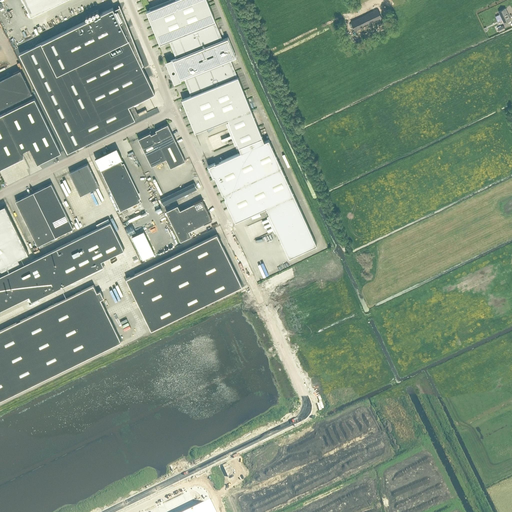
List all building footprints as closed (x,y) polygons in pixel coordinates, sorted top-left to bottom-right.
[(52,7),(52,6),(56,4),(56,5),(58,3),(62,1),(65,0),(64,0),(22,0),(31,17),(25,4),(33,0),(38,0),(44,10),(45,10),(45,9),(49,7),(49,8),(52,7)] [(264,141),(262,137),(238,77),(237,77),(230,58),(235,56),(227,37),(222,39),(215,21),(207,0),(173,0),(146,11),(160,44),(169,40),(176,58),(171,60),(179,79),(184,77),(191,95),(182,99),(195,132),(227,119),(241,152),(215,164),(214,163),(209,166),(213,176),(214,176),(222,194),(223,193),(225,197),(224,198),(235,221),(266,207),(289,257),(316,244),(269,139),(264,141)] [(19,53),(67,151),(135,118),(128,105),(155,92),(141,65),(143,64),(119,3),(119,4),(120,6),(114,9),(113,7),(19,53)] [(505,8),(498,11),(500,16),(501,17),(499,17),(500,20),(502,19),(503,23),(510,20),(505,8)] [(381,17),(377,9),(350,21),(354,30),(381,17)] [(20,69),(0,79),(0,108),(32,93),(20,69)] [(35,98),(2,114),(21,151),(30,147),(37,161),(58,151),(59,153),(61,152),(35,98)] [(0,166),(23,155),(21,151),(2,114),(0,114),(0,166)] [(168,124),(155,130),(156,131),(151,134),(150,132),(138,138),(151,165),(166,158),(170,167),(185,160),(168,124)] [(117,147),(95,158),(100,170),(101,169),(121,160),(122,159),(118,150),(117,147)] [(101,169),(101,170),(120,210),(140,200),(121,160),(101,169)] [(87,163),(69,172),(80,195),(98,186),(87,163)] [(197,189),(194,182),(160,199),(163,205),(197,189)] [(34,191),(16,201),(23,216),(30,230),(38,245),(56,236),(73,227),(66,213),(51,183),(34,191)] [(197,210),(205,206),(202,199),(194,203),(197,210)] [(199,213),(197,210),(194,203),(186,207),(191,217),(199,213)] [(0,267),(0,268),(2,270),(20,261),(19,259),(29,254),(5,205),(0,206),(0,267)] [(182,221),(177,211),(180,210),(177,205),(166,210),(173,226),(182,221)] [(197,210),(199,213),(201,216),(208,212),(205,206),(197,210)] [(191,217),(186,207),(180,210),(177,211),(182,221),(191,217)] [(201,216),(204,223),(212,219),(208,212),(201,216)] [(191,217),(195,227),(204,223),(201,216),(199,213),(191,217)] [(191,217),(182,221),(187,231),(189,230),(195,227),(191,217)] [(187,231),(182,221),(173,226),(180,241),(191,235),(189,230),(187,231)] [(124,250),(111,222),(0,275),(0,309),(29,296),(31,301),(104,266),(101,261),(124,250)] [(136,233),(132,223),(125,226),(130,236),(136,233)] [(132,236),(143,259),(154,253),(143,231),(132,236)] [(126,278),(151,330),(242,285),(217,234),(126,278)] [(328,258),(266,287),(274,305),(337,277),(328,258)] [(93,284),(0,329),(0,399),(121,341),(100,299),(104,297),(100,290),(97,292),(93,284)] [(343,286),(279,316),(288,334),(352,305),(343,286)] [(214,511),(210,503),(202,507),(199,509),(192,511),(214,511)]
